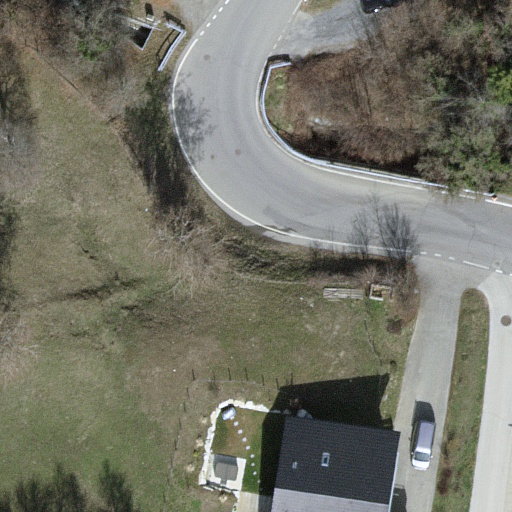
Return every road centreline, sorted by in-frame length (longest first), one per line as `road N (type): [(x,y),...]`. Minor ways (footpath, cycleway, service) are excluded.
road 1 (unclassified): [(511,238),(325,208),(266,189),(226,147),(226,71),(265,0)]
road 2 (unknown): [(455,223),(430,323),(410,511)]
